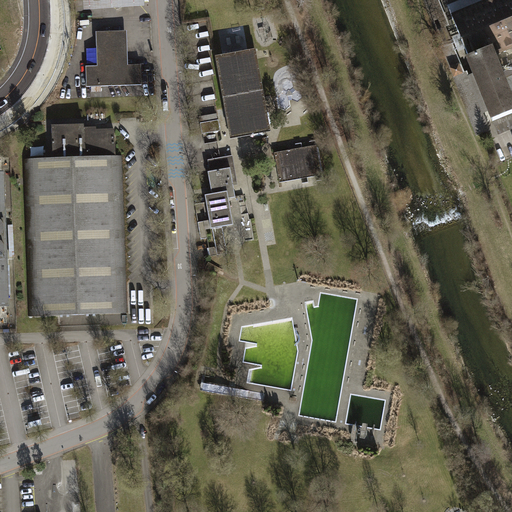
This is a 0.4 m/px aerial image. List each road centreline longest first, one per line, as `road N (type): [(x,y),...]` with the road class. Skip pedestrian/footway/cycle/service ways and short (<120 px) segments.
road 1 (unclassified): [(0,465),(100,429),(130,409),(164,372),(180,331),(188,232),(168,0)]
road 2 (secondary): [(0,113),(42,63),(49,0)]
